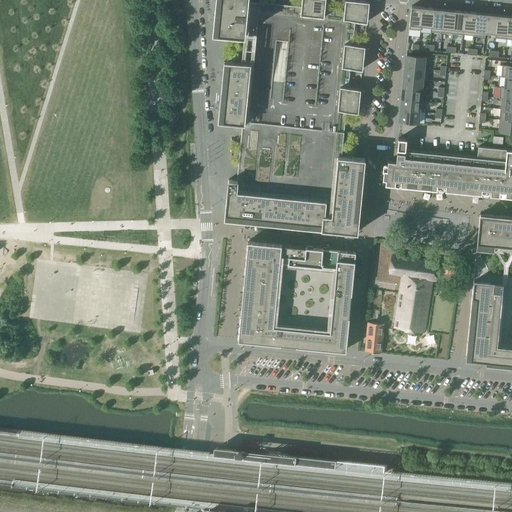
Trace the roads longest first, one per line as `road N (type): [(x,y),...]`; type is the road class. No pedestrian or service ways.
road 1 (unclassified): [(193,0),(208,255),(197,346)]
road 2 (unclassified): [(511,376),(197,346)]
road 3 (unclassified): [(206,378),(511,406)]
road 4 (residential): [(376,0),(365,134),(387,136),(399,0)]
road 5 (unclassified): [(192,376),(178,511)]
road 6 (unclassified): [(194,511),(206,378)]
